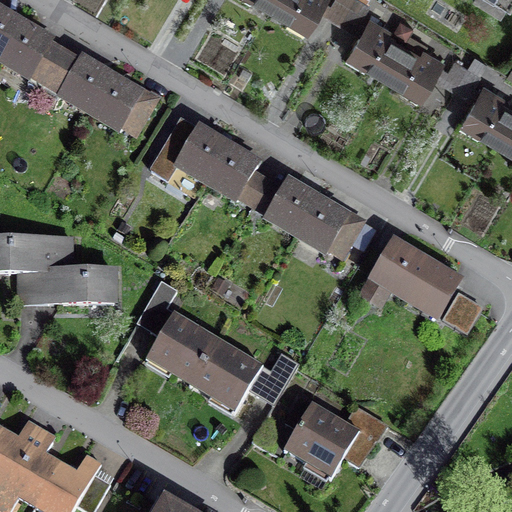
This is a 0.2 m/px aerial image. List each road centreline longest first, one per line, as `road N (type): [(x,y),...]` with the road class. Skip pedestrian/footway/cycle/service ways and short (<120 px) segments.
road 1 (residential): [(44,0),(511,276)]
road 2 (residential): [(0,372),(241,511)]
road 3 (tertiary): [(511,330),(388,511)]
